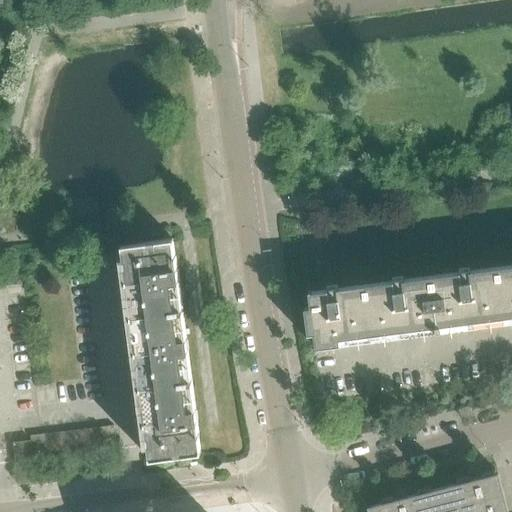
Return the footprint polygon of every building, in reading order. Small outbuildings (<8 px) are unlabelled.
[(182,312),(177,275),(172,238),(121,245),(122,257),(118,258),(126,319),(182,312)] [(511,319),(511,266),(497,269),(504,321),(511,319)] [(504,321),(497,269),(428,278),(436,331),(440,331),(440,329),(504,321)] [(436,331),(428,278),(372,285),(379,337),(430,331),(430,334),(436,333),(436,331)] [(379,337),(372,285),(310,293),(310,291),(308,291),(310,307),(304,307),(308,334),(314,333),(316,349),(318,348),(317,346),(379,337)] [(191,378),(187,353),(182,312),(126,319),(135,386),(191,378)] [(200,452),(196,419),(191,378),(135,386),(143,447),(147,446),(149,459),(200,452)] [(116,451),(113,425),(99,427),(103,453),(116,451)] [(103,453),(99,427),(85,429),(89,454),(103,453)] [(89,454),(85,429),(72,430),(75,456),(89,454)] [(75,456),(72,430),(58,432),(61,458),(75,456)] [(61,458),(58,432),(44,434),(47,460),(61,458)] [(47,460),(44,434),(30,435),(30,440),(33,461),(47,460)] [(33,462),(33,461),(30,440),(12,442),(15,465),(33,462)] [(507,511),(497,473),(481,477),(480,472),(474,473),(469,474),(470,480),(444,487),(450,511),(507,511)] [(450,511),(444,487),(405,497),(404,491),(398,493),(398,492),(394,493),(395,499),(367,507),(368,511),(450,511)]
